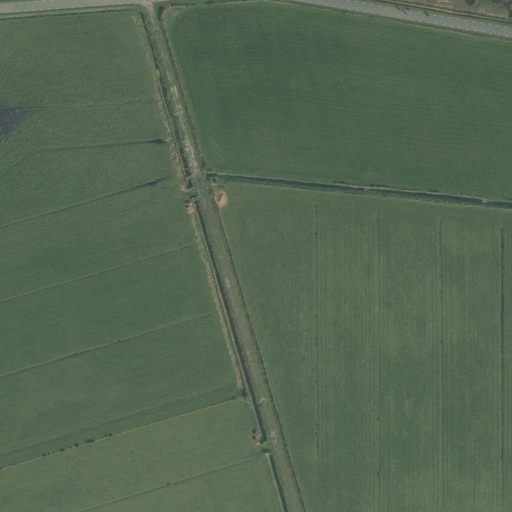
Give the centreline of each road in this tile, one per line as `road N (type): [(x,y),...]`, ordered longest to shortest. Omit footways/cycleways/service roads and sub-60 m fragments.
road 1 (track): [(145,0),(295,511)]
road 2 (unclassified): [(511,29),(328,0),(0,9)]
